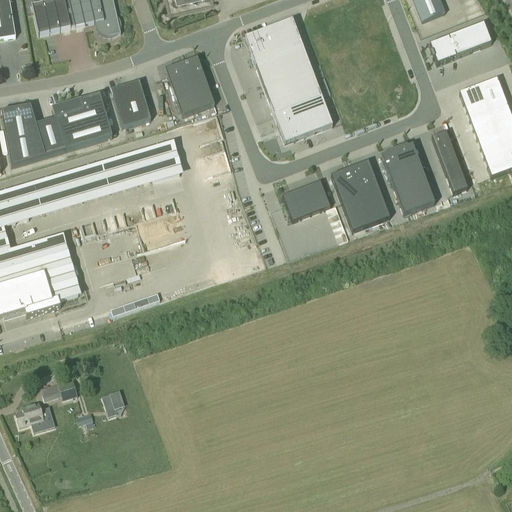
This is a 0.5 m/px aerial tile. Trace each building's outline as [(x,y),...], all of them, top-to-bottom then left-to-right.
[(0,0),(0,43),(15,41),(7,0),(0,0)] [(120,26),(119,24),(118,22),(116,20),(111,0),(69,0),(31,9),(38,39),(97,25),(98,32),(99,33),(100,35),(101,36),(102,38),(104,39),(106,39),(108,39),(110,39),(110,40),(120,37),(120,34),(120,31),(121,29),(120,26)] [(165,0),(166,4),(177,11),(212,3),(211,0),(165,0)] [(429,47),(437,67),(491,47),(483,27),(429,47)] [(282,28),(237,46),(247,72),(292,55),(282,28)] [(292,55),(247,72),(257,98),(303,81),(292,55)] [(175,74),(166,77),(181,121),(214,109),(197,62),(174,70),(175,74)] [(303,81),(257,98),(267,124),(313,107),(303,81)] [(495,82),(476,90),(484,108),(502,101),(495,82)] [(139,86),(110,95),(111,96),(122,133),(150,124),(139,86)] [(476,90),(458,97),(465,116),(484,108),(476,90)] [(99,99),(81,104),(81,103),(80,104),(52,112),(55,125),(56,124),(66,155),(112,141),(99,99)] [(502,101),(484,108),(487,118),(506,111),(502,101)] [(278,153),(324,135),(313,107),(267,124),(278,153)] [(484,108),(465,116),(468,125),(487,118),(484,108)] [(30,110),(0,115),(0,117),(10,171),(45,161),(30,110)] [(506,111),(487,118),(491,127),(509,120),(506,111)] [(487,118),(468,125),(472,134),(491,127),(487,118)] [(511,127),(509,120),(491,127),(494,136),(511,129),(511,127)] [(491,127),(472,134),(476,144),(494,136),(491,127)] [(511,129),(494,136),(498,146),(511,140),(511,129)] [(445,135),(430,141),(452,198),(467,192),(445,135)] [(494,136),(476,144),(479,153),(498,146),(494,136)] [(511,140),(498,146),(501,155),(511,151),(511,140)] [(498,146),(479,153),(483,162),(501,155),(498,146)] [(385,158),(380,160),(385,174),(391,189),(391,190),(422,178),(422,177),(416,162),(411,148),(405,150),(404,148),(384,156),(385,158)] [(173,156),(171,149),(159,153),(161,160),(173,156)] [(511,151),(501,155),(508,174),(511,172),(511,151)] [(501,155),(483,162),(490,181),(508,174),(501,155)] [(366,161),(347,169),(369,225),(388,218),(366,161)] [(347,169),(328,176),(350,233),(369,225),(347,169)] [(397,204),(428,193),(422,178),(391,190),(397,204)] [(319,186),(278,201),(288,230),(330,214),(319,186)] [(20,192),(0,198),(0,231),(29,222),(20,192)] [(428,193),(397,204),(403,219),(433,207),(428,193)] [(78,299),(61,243),(0,260),(0,324),(24,317),(26,321),(60,311),(58,305),(78,299)] [(505,347),(511,337),(511,321),(511,320),(496,340),(505,347)] [(62,404),(76,400),(70,383),(40,392),(44,406),(61,400),(62,404)] [(125,394),(109,399),(115,418),(123,416),(121,411),(129,409),(125,394)] [(19,431),(43,424),(38,407),(22,412),(23,415),(15,417),(19,431)] [(85,427),(83,419),(75,421),(78,429),(85,427)]
